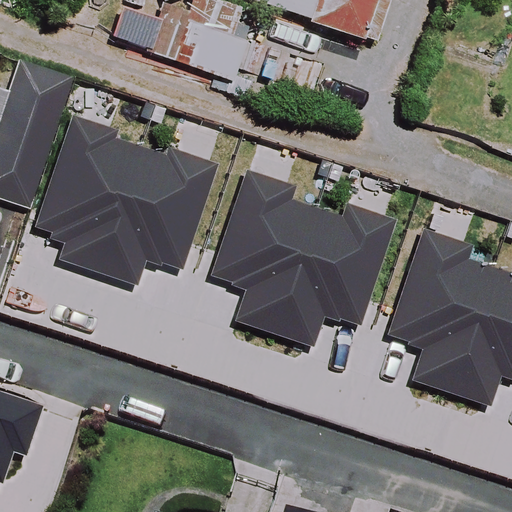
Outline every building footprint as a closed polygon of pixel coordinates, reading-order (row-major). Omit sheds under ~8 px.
[(226,83),(241,44),(204,29),(213,4),(202,0),(175,0),(175,1),(171,0),(140,0),(133,17),(156,26),(146,52),(226,83)] [(378,0),(240,0),(364,42),(378,0)] [(62,77),(21,63),(9,97),(0,93),(0,202),(16,208),(62,77)] [(358,267),(298,184),(223,239),(235,254),(175,298),(224,366),(289,320),(305,342),(348,310),(331,287),(358,267)] [(437,284),(397,269),(371,340),(411,355),(437,284)] [(359,370),(273,344),(257,397),(343,424),(359,370)] [(0,485),(34,381),(0,370),(0,485)] [(497,395),(436,374),(417,432),(478,452),(497,395)] [(393,511),(357,499),(352,511),(393,511)]
